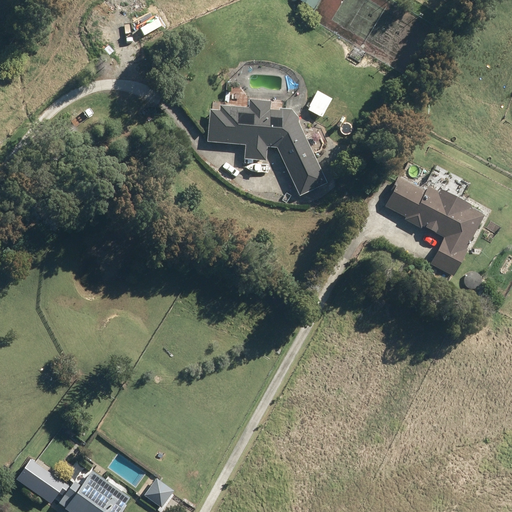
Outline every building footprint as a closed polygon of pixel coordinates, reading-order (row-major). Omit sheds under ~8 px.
[(289,109),(269,108),(270,99),(247,97),(246,106),(212,104),(212,110),(208,109),(205,142),(243,144),(242,161),(266,160),(266,146),(275,147),(301,191),(327,177),(289,109)] [(381,204),(443,234),(428,264),(450,275),(467,240),(465,239),(476,216),(456,206),(461,196),(440,186),(436,194),(396,174),(381,204)] [(467,274),(466,276),(465,278),(465,279),(465,281),(465,282),(466,284),(467,285),(468,287),(469,288),(470,289),(472,289),(473,289),(475,290),(476,289),(478,289),(479,288),(481,287),(482,286),(483,285),(483,283),(484,282),(484,280),(483,278),(483,277),(482,275),(481,274),(480,273),(479,272),(477,272),(476,271),(474,271),(473,271),(471,272),(470,272),(468,273),(467,274)] [(65,507),(71,511),(122,511),(118,509),(129,494),(95,468),(65,507)] [(155,474),(139,494),(154,507),(171,486),(155,474)]
